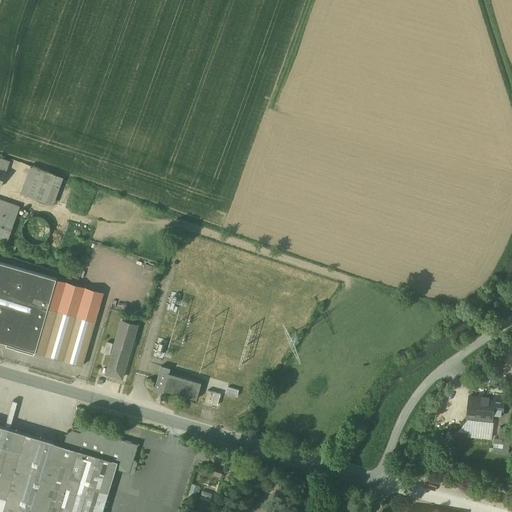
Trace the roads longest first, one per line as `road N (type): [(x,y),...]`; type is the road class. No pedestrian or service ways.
road 1 (residential): [(329,464),(0,370)]
road 2 (unclassified): [(511,320),(424,389),(398,431),(383,480)]
